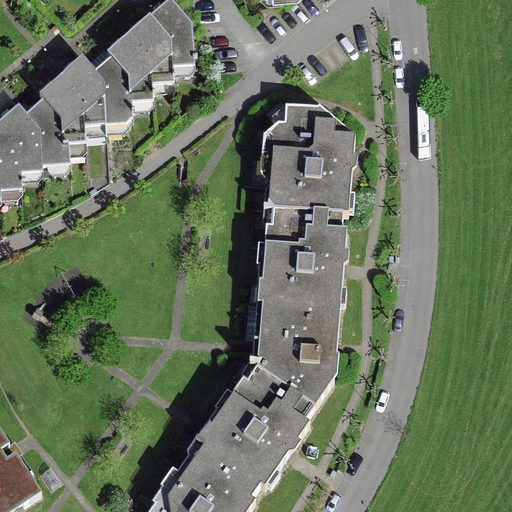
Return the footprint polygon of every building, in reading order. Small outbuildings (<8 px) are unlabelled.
[(150,11),(153,15),(147,21),(168,46),(170,70),(171,70),(192,69),(190,28),(168,3),(160,9),(157,6),(150,11)] [(172,87),(171,70),(170,70),(168,46),(147,21),(139,27),(136,23),(129,29),(133,33),(126,39),(148,63),(149,88),(151,88),(172,87)] [(151,105),(151,88),(149,88),(148,63),(126,39),(119,45),(116,41),(109,47),(112,51),(105,57),(108,61),(109,60),(127,81),(129,106),(130,106),(151,105)] [(129,106),(127,81),(109,60),(108,61),(92,75),(91,76),(100,87),(103,129),(124,127),(129,123),(131,122),(130,106),(129,106)] [(103,129),(100,87),(91,76),(92,75),(80,62),(72,69),(69,65),(62,71),(65,75),(59,81),(80,105),(82,130),(103,129)] [(84,147),(82,130),(80,105),(59,81),(51,87),(48,83),(41,89),(45,93),(37,99),(40,103),(41,102),(59,123),(61,148),(66,148),(84,147)] [(61,148),(59,123),(41,102),(40,103),(24,117),(23,118),(37,134),(39,170),(40,170),(68,168),(66,148),(61,148)] [(39,170),(37,134),(23,118),(24,117),(16,108),(8,115),(5,112),(0,115),(0,119),(1,121),(0,122),(0,132),(16,151),(18,177),(19,176),(40,175),(40,170),(39,170)] [(267,194),(273,195),(271,214),(346,220),(346,218),(351,218),(352,201),(348,201),(353,143),(317,112),(315,114),(286,112),(285,129),(276,128),(266,137),(264,163),(269,164),(267,194)] [(0,194),(20,193),(19,176),(18,177),(16,151),(0,132),(0,194)] [(265,289),(264,308),(338,314),(338,312),(343,312),(344,295),(340,295),(345,237),(339,237),(341,221),(346,221),(346,220),(271,214),(270,231),(264,230),(262,250),(256,250),(254,271),(265,272),(263,289),(265,289)] [(248,368),(252,368),(314,411),(332,386),(327,382),(333,374),(338,314),(264,308),(258,368),(248,367),(248,368)] [(308,429),(303,427),(314,411),(252,368),(248,368),(248,370),(254,371),(256,372),(246,386),(241,383),(230,399),(225,396),(213,413),(221,419),(200,449),(263,493),(264,491),(269,493),(278,480),(274,477),(308,429)] [(0,511),(19,511),(39,499),(0,439),(0,511)] [(249,511),(253,507),(249,504),(258,491),(262,494),(263,493),(200,449),(200,450),(201,451),(192,464),(187,461),(175,477),(170,473),(158,491),(167,497),(157,511),(249,511)] [(59,489),(48,471),(39,477),(50,494),(59,489)]
